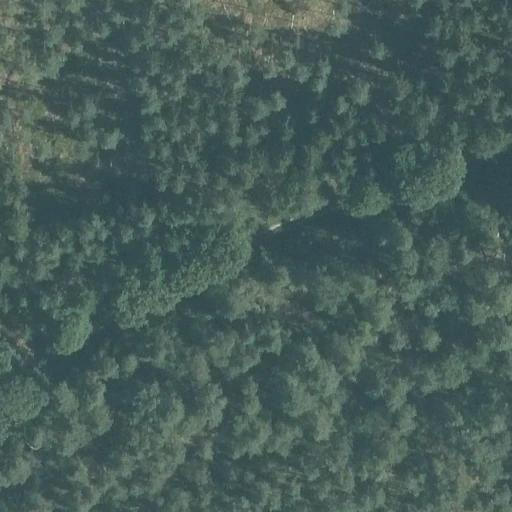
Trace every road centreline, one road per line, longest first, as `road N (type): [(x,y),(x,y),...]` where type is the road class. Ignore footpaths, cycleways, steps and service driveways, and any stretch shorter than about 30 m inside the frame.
road 1 (track): [(511,140),(320,209),(188,270),(0,390)]
road 2 (track): [(511,352),(361,402),(285,438),(206,445),(34,511)]
